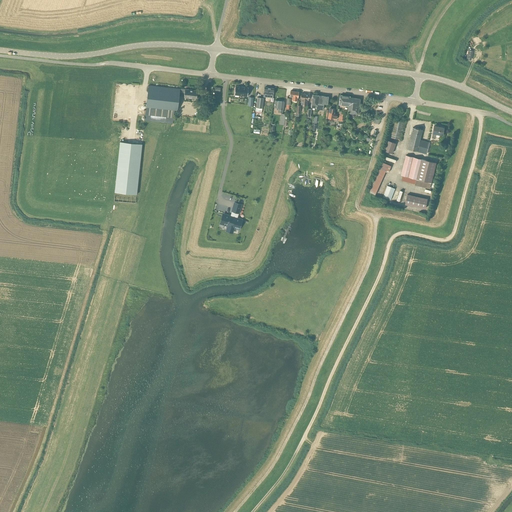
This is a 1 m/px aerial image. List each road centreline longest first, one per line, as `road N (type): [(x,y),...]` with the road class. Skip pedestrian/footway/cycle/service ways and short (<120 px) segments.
road 1 (secondary): [(0,50),(68,57),(149,44),(214,49)]
road 2 (secondary): [(214,49),(421,77)]
road 3 (residential): [(209,74),(413,102)]
